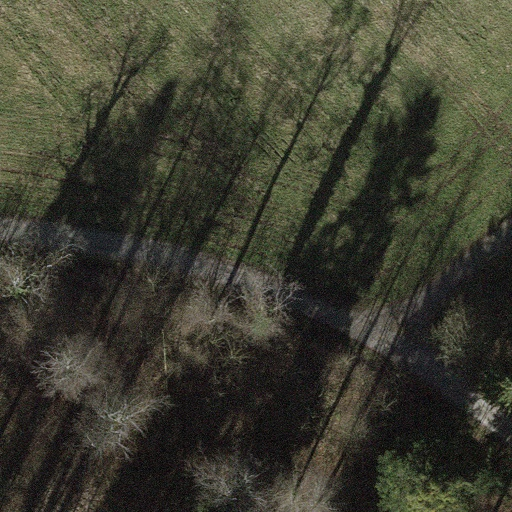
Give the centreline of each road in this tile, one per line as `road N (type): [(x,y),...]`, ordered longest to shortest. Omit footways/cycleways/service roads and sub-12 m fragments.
road 1 (track): [(0,232),(120,246),(240,277),(375,338),(511,441)]
road 2 (track): [(375,338),(511,232)]
